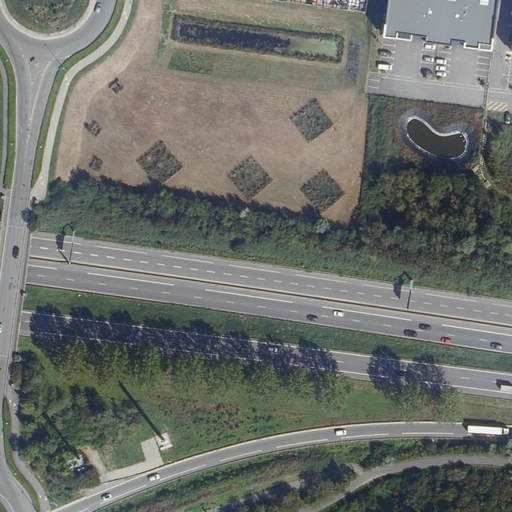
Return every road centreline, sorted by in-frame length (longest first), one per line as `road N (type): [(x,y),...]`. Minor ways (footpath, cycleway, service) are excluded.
road 1 (trunk): [(511,345),(0,270)]
road 2 (trunk): [(0,318),(511,385)]
road 3 (trunk): [(74,511),(269,444),(403,429),(511,434)]
road 4 (trunk): [(511,320),(87,255)]
road 5 (tertiary): [(0,355),(29,122)]
